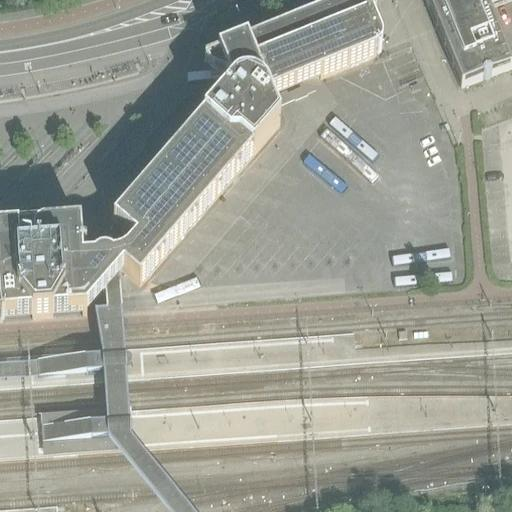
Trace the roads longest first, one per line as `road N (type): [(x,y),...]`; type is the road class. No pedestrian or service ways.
road 1 (secondary): [(0,70),(132,43),(261,0)]
road 2 (secondary): [(166,0),(0,46)]
